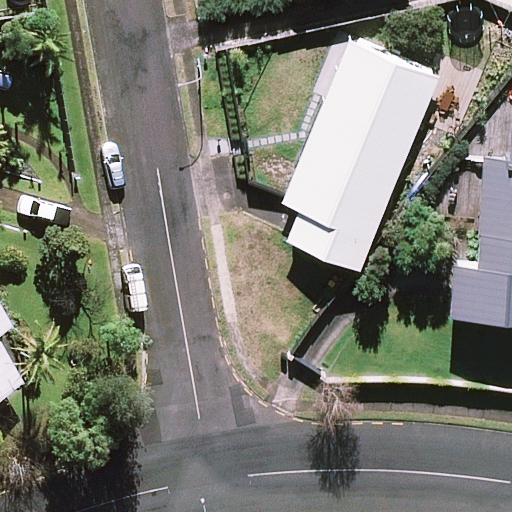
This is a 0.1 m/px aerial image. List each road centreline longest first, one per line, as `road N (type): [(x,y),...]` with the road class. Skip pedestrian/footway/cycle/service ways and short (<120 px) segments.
road 1 (residential): [(123,0),(210,480)]
road 2 (residential): [(511,484),(338,471),(210,480)]
road 3 (residential): [(210,480),(84,511)]
